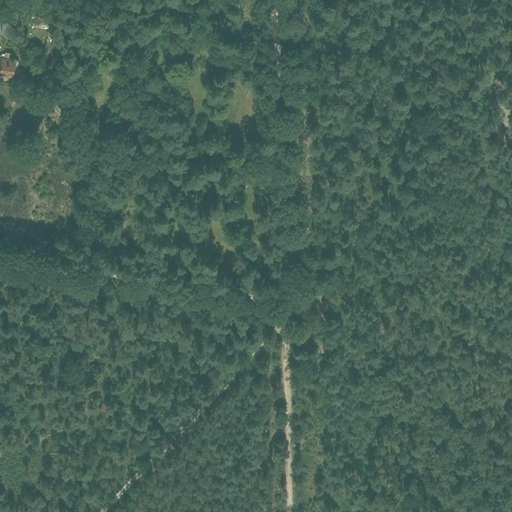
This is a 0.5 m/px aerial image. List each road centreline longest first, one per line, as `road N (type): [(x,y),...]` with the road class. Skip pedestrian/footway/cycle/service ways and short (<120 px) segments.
road 1 (track): [(279,0),(288,297)]
road 2 (track): [(0,255),(288,297)]
road 3 (track): [(288,297),(94,511)]
road 4 (track): [(288,297),(295,511)]
